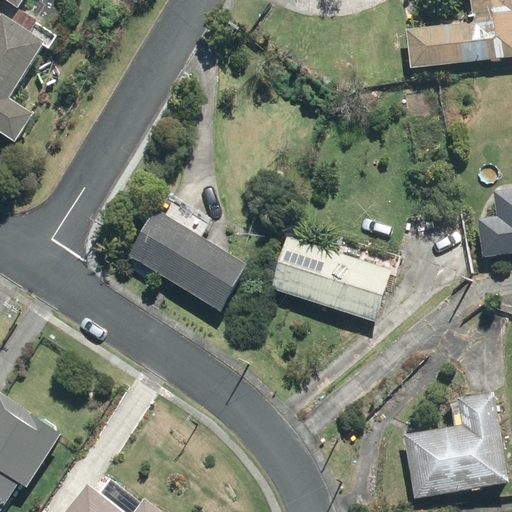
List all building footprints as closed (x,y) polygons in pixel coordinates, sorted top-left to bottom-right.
[(0,0),(21,14),(30,0),(0,0)] [(511,0),(476,0),(479,23),(412,30),(416,68),(511,57),(511,0)] [(0,33),(0,136),(19,150),(37,122),(13,107),(50,52),(54,55),(62,44),(43,31),(44,30),(25,18),(18,30),(7,23),(0,33)] [(511,191),(497,193),(500,216),(484,219),(489,257),(511,253),(511,191)] [(252,269),(163,213),(134,260),(224,315),(252,269)] [(381,324),(397,272),(292,238),(275,289),(381,324)] [(3,396),(0,400),(0,511),(4,511),(22,486),(30,492),(66,438),(3,396)] [(511,486),(511,473),(500,397),(463,403),(467,427),(408,437),(418,501),(511,486)] [(161,511),(148,501),(145,505),(114,481),(102,497),(91,488),(72,511),(161,511)]
